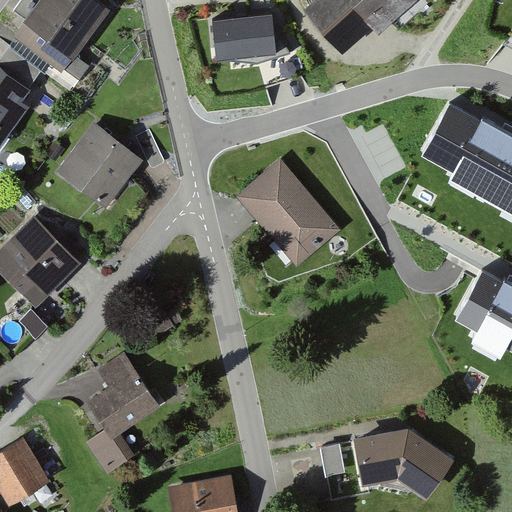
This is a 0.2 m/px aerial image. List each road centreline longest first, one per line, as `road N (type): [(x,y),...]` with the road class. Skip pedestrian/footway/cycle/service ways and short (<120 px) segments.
road 1 (residential): [(187,146),(414,80),(465,74),(511,85)]
road 2 (residential): [(201,207),(270,511)]
road 3 (residential): [(0,419),(96,321),(166,230),(201,207)]
road 4 (residential): [(156,0),(187,146)]
